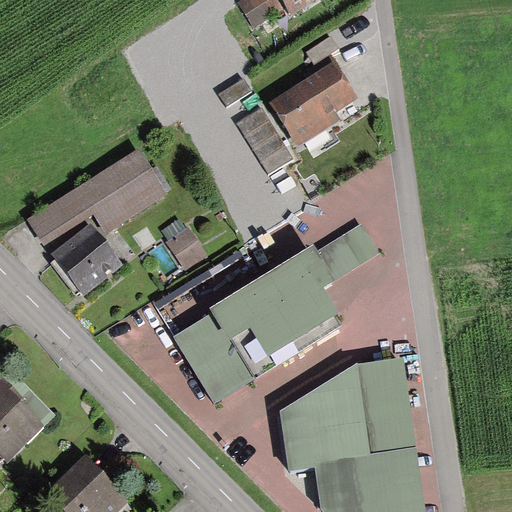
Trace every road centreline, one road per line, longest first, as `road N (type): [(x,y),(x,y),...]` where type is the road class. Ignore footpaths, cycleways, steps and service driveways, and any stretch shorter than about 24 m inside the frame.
road 1 (residential): [(383,0),(455,511)]
road 2 (tertiary): [(0,269),(240,511)]
